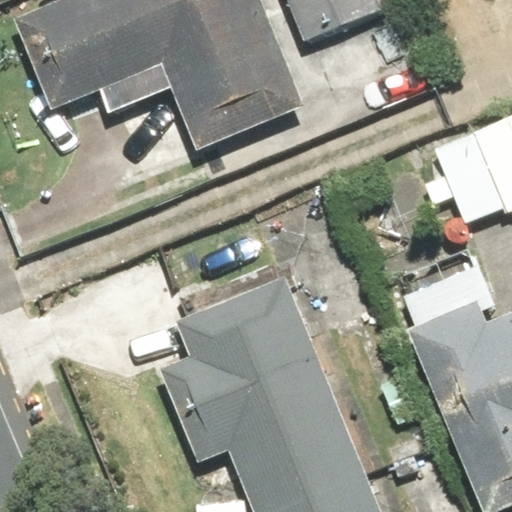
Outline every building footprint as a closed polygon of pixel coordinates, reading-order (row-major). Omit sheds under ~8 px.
[(265,0),(42,0),(20,9),(56,100),(168,55),(203,143),(307,103),(265,0)] [(380,0),(284,0),(302,46),(386,13),(380,0)] [(511,126),(436,152),(445,178),(425,185),(433,208),(455,201),(463,227),(511,210),(511,126)] [(390,511),(291,267),(180,312),(194,348),(164,360),(203,457),(233,444),(260,511),(390,511)] [(480,295),(412,322),(490,511),(496,511),(511,505),(511,308),(489,318),(480,295)]
